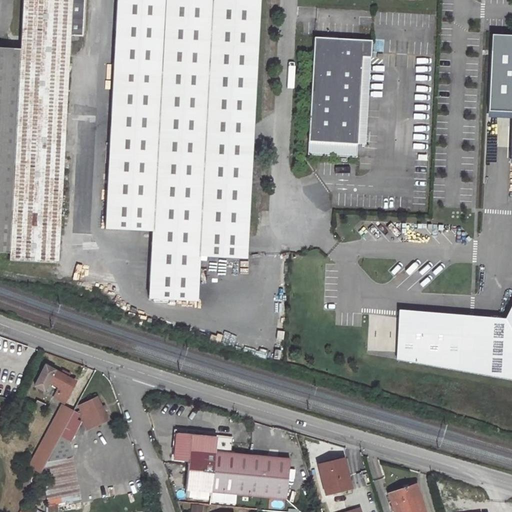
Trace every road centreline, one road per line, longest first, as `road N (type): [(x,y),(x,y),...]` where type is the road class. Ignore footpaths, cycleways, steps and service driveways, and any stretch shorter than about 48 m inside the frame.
road 1 (tertiary): [(511,483),(129,372)]
road 2 (residential): [(166,511),(129,405),(129,372)]
road 3 (tertiary): [(129,372),(0,324)]
